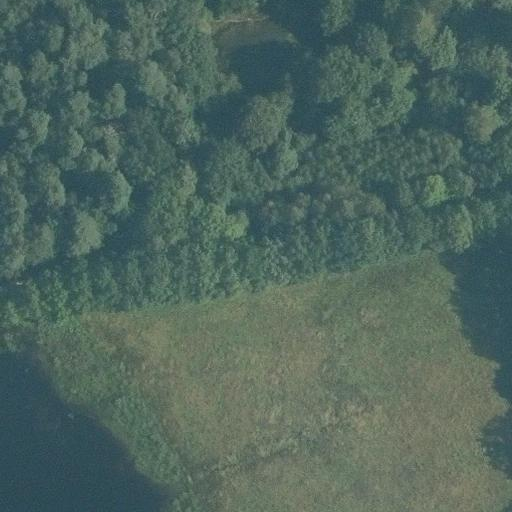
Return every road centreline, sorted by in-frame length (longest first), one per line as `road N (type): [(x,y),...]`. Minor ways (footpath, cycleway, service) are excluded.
road 1 (track): [(511,199),(151,260)]
road 2 (track): [(151,260),(0,280)]
